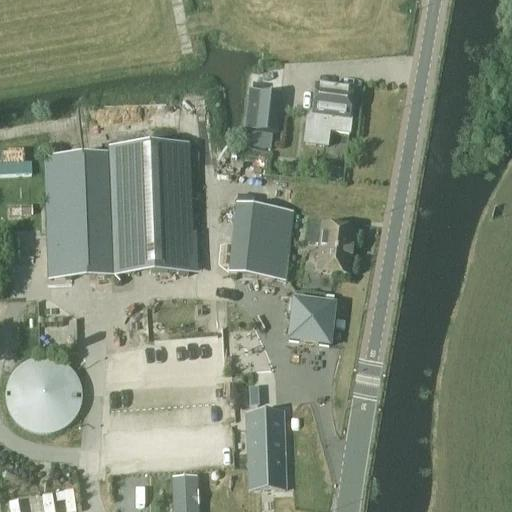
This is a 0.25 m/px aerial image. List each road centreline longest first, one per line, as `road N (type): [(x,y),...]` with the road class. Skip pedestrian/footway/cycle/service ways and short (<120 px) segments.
road 1 (tertiary): [(434,0),(346,511)]
road 2 (track): [(217,291),(209,176),(174,0)]
